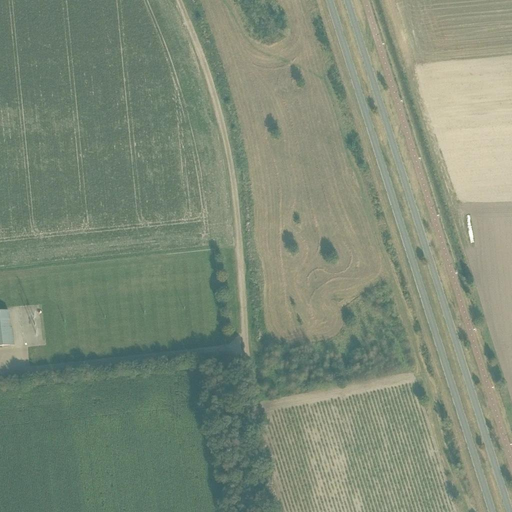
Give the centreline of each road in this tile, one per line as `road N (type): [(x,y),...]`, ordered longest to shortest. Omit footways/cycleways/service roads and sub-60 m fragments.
road 1 (secondary): [(331,0),(495,511)]
road 2 (secondary): [(507,511),(347,0)]
road 3 (track): [(176,0),(226,159),(243,335),(273,511)]
